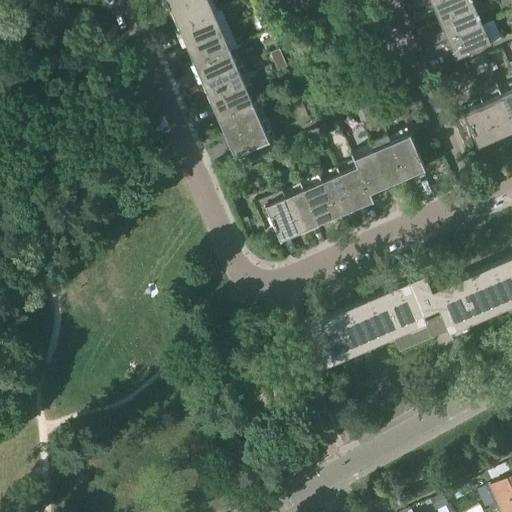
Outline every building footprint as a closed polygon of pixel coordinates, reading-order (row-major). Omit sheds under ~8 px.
[(166,0),(170,8),(189,0),(166,0)] [(178,26),(214,11),(209,0),(189,0),(170,8),(178,26)] [(439,21),(474,6),(471,0),(437,0),(427,5),(431,14),(435,12),(439,21)] [(443,41),(482,24),(474,6),(439,21),(443,31),(439,32),(443,41)] [(186,44),(222,29),(214,11),(178,26),(186,44)] [(266,17),(263,11),(253,16),(256,22),(266,17)] [(455,58),(490,43),(482,24),(443,41),(446,49),(451,48),(455,58)] [(194,63),(230,47),(222,29),(186,44),(194,63)] [(202,81),(238,66),(230,47),(194,63),(202,81)] [(286,66),(279,48),(270,52),(277,70),(286,66)] [(502,50),(495,53),(498,59),(505,56),(502,50)] [(209,99),(245,84),(238,66),(202,81),(209,99)] [(217,117),(253,102),(245,84),(209,99),(217,117)] [(511,120),(511,88),(501,94),(511,120)] [(498,137),(511,130),(511,120),(501,94),(482,102),(498,137)] [(225,136),(261,120),(253,102),(217,117),(225,136)] [(478,145),(498,137),(482,102),(463,110),(478,145)] [(233,155),(262,143),(269,140),(261,120),(225,136),(233,155)] [(332,128),(329,122),(320,126),(322,133),(332,128)] [(406,177),(425,169),(409,133),(390,141),(406,177)] [(388,185),(406,177),(390,141),(372,149),(388,185)] [(264,159),(259,148),(237,158),(242,168),(264,159)] [(372,149),(354,156),(357,164),(370,192),(388,185),(372,149)] [(356,164),(339,171),(355,208),(373,200),(370,192),(357,164),(356,164)] [(336,216),(355,208),(339,171),(320,179),(336,216)] [(318,224),(336,216),(320,179),(302,187),(318,224)] [(297,225),(299,231),(314,225),(318,224),(302,187),(284,195),(297,225)] [(269,214),(280,240),(299,231),(297,225),(284,195),(281,188),(253,200),(253,199),(252,200),(260,220),(261,219),(261,218),(269,214)] [(389,283),(407,276),(409,279),(408,280),(410,285),(311,328),(309,323),(308,323),(326,364),(393,335),(399,351),(434,336),(424,312),(438,306),(449,331),(511,303),(511,261),(435,294),(419,257),(385,272),(389,283)] [(511,511),(511,469),(508,471),(509,473),(487,483),(487,484),(490,483),(504,511),(511,511)] [(438,511),(449,511),(453,511),(444,492),(431,498),(436,509),(437,509),(438,511)]
